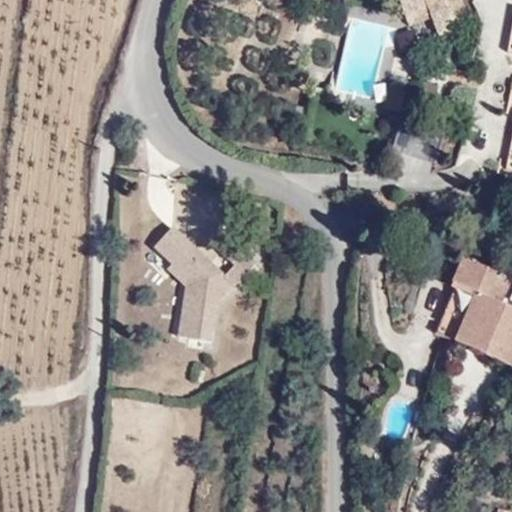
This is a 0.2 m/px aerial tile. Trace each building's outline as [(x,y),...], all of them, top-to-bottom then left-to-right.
[(397,0),(407,26),(429,17),(436,34),(468,22),(459,0),(397,0)] [(350,16),(331,87),(376,99),(395,28),(350,16)] [(211,263),(175,228),(152,246),(169,265),(165,270),(180,284),(174,336),(212,336),(219,298),(253,261),(236,243),(211,263)] [(511,366),(511,310),(497,306),(505,282),(451,266),(443,294),(446,295),(431,342),(511,366)] [(381,427),(381,437),(409,437),(409,426),(381,427)]
